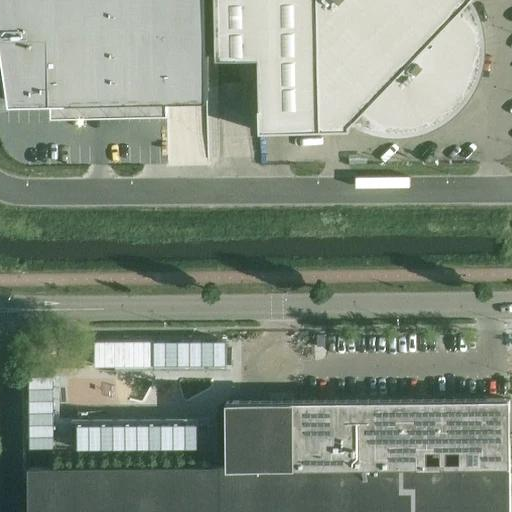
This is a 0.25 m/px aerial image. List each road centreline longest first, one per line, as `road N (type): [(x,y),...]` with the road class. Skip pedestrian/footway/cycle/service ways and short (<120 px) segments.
road 1 (residential): [(0,188),(30,195),(511,189)]
road 2 (residential): [(278,307),(279,363),(487,361),(484,304)]
road 3 (unclassified): [(0,310),(278,307)]
road 4 (unclassified): [(278,307),(484,304)]
